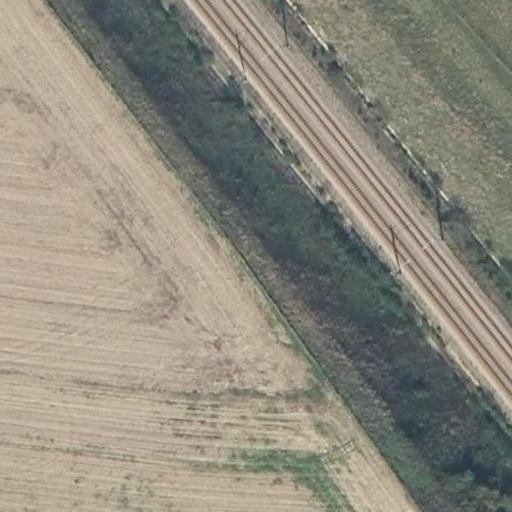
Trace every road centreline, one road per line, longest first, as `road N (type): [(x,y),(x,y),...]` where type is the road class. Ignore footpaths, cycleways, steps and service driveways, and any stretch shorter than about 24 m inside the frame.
road 1 (track): [(436,511),(212,192),(64,0)]
road 2 (track): [(379,0),(511,152)]
